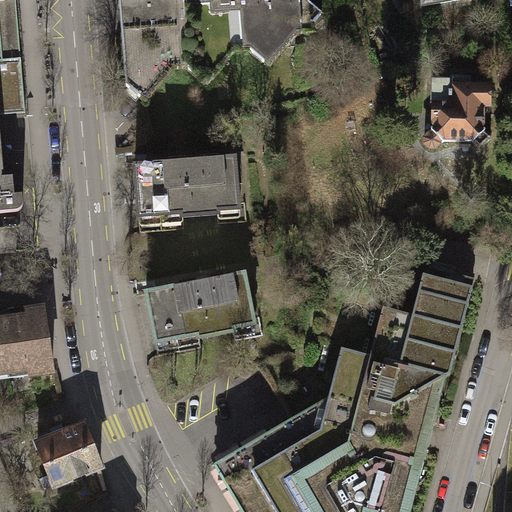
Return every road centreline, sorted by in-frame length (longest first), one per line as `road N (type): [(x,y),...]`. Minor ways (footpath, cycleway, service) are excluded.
road 1 (tertiary): [(175,511),(112,390),(72,0)]
road 2 (residential): [(453,511),(511,304)]
